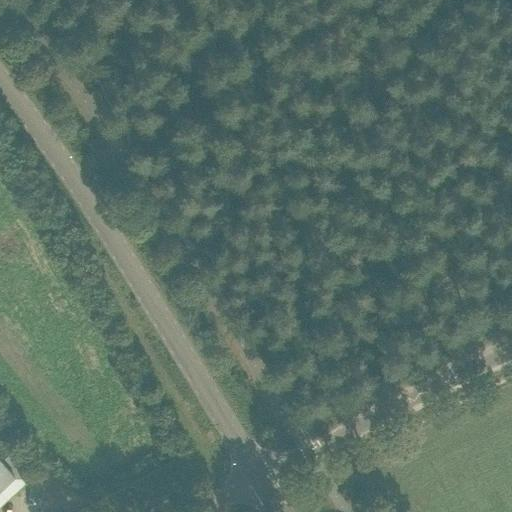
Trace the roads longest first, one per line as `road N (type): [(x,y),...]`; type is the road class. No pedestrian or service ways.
road 1 (tertiary): [(259,479),(82,189),(0,76)]
road 2 (unclassified): [(259,479),(511,346)]
